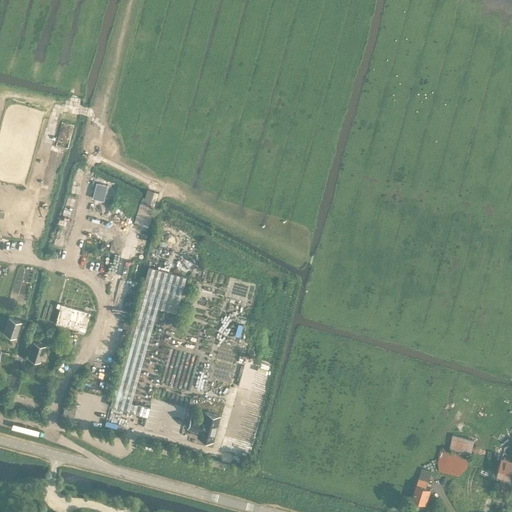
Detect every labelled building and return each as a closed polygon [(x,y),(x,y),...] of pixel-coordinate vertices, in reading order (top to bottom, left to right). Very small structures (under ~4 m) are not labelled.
[(107,186),(96,183),(92,198),(103,201),(107,186)] [(134,222),(142,224),(148,204),(140,202),(134,222)] [(148,265),(131,327),(150,332),(157,306),(176,311),(186,275),(148,265)] [(85,331),(90,312),(61,303),(55,322),(85,331)] [(16,336),(20,320),(8,317),(4,332),(16,336)] [(69,353),(73,339),(65,337),(61,351),(69,353)] [(45,345),(33,341),(28,356),(40,360),(45,345)] [(150,407),(132,401),(129,410),(148,415),(150,407)] [(76,407),(64,404),(62,414),(102,423),(103,415),(91,412),(90,412),(76,409),(76,407)] [(212,439),(219,413),(205,409),(203,415),(192,412),(188,426),(199,430),(197,435),(212,439)] [(474,440),(467,438),(452,434),(449,449),(470,454),(474,440)] [(440,448),(438,460),(439,470),(459,474),(467,467),(470,455),(440,448)] [(497,473),(511,477),(511,474),(511,455),(502,453),(497,473)] [(417,483),(412,499),(426,503),(431,488),(426,486),(428,481),(431,471),(422,469),(419,478),(417,483)] [(502,499),(508,480),(501,477),(494,497),(502,499)] [(458,511),(457,511),(478,511),(486,486),(467,480),(458,511)] [(500,511),(504,502),(494,498),(488,511),(500,511)]
